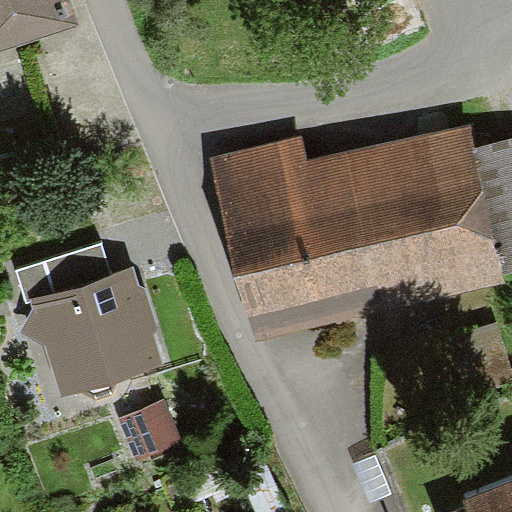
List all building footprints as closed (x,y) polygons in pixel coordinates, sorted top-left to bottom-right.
[(78,0),(0,0),(0,50),(87,24),(78,0)] [(261,328),(506,281),(464,123),(299,151),(295,139),(202,151),(261,328)] [(107,242),(20,268),(31,304),(36,302),(38,309),(27,332),(50,345),(65,394),(167,361),(155,329),(162,327),(150,290),(145,293),(136,267),(116,271),(107,242)] [(457,338),(461,386),(511,383),(508,334),(457,338)] [(183,441),(165,400),(123,419),(140,461),(183,441)] [(511,511),(511,464),(461,484),(467,500),(436,511),(511,511)]
